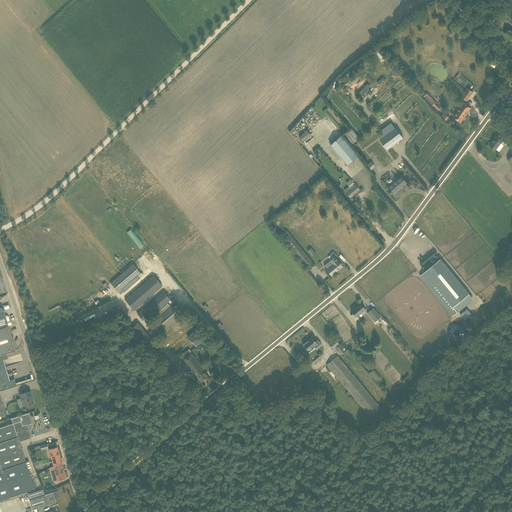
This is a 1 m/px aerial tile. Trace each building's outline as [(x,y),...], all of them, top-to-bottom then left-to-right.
[(506,18),(511,11),(507,7),(502,14),(506,18)] [(360,97),(365,92),(367,94),(370,91),(367,89),(370,87),(367,84),(357,94),(360,97)] [(468,88),(461,97),(466,101),(473,92),(468,88)] [(427,93),(424,96),(438,111),(440,109),(435,104),(437,102),(427,93)] [(454,117),(460,122),(471,108),(464,103),(454,117)] [(387,150),(403,138),(396,128),(380,140),(387,150)] [(307,130),(299,137),(304,142),(311,135),(307,130)] [(330,145),(347,165),(358,156),(340,136),(330,145)] [(489,145),(495,150),(502,141),(496,136),(489,145)] [(371,170),(375,166),(370,161),(367,165),(371,170)] [(401,188),(407,183),(401,176),(388,187),(391,191),(391,192),(391,193),(392,192),(394,194),(394,193),(401,187),(401,188)] [(350,186),(345,191),(350,197),(359,190),(355,185),(354,186),(352,183),(353,182),(351,180),(346,183),(350,186)] [(279,233),(281,235),(280,236),(307,269),(314,264),(286,231),(284,229),(279,233)] [(307,251),(312,257),(316,254),(311,248),(307,251)] [(331,275),(342,266),(337,260),(337,261),(334,257),(324,266),(327,269),(326,269),(331,275)] [(440,259),(421,275),(454,315),(464,306),(460,301),(469,293),(440,259)] [(133,264),(111,283),(118,292),(121,290),(124,292),(140,278),(138,276),(141,273),(133,264)] [(153,275),(125,300),(134,310),(162,286),(153,275)] [(170,299),(163,291),(137,314),(143,320),(144,319),(145,321),(147,319),(170,299)] [(360,303),(351,311),(356,317),(365,309),(360,303)] [(172,306),(148,327),(156,336),(180,315),(172,306)] [(381,317),(376,312),(373,308),(367,313),(370,317),(375,322),(381,317)] [(464,320),(472,315),(468,309),(460,314),(464,320)] [(0,328),(8,326),(4,310),(0,311),(0,328)] [(344,318),(333,326),(339,333),(343,330),(340,327),(347,321),(344,318)] [(132,327),(131,328),(153,355),(157,353),(160,350),(138,323),(132,327)] [(0,354),(16,350),(8,326),(0,328),(0,354)] [(206,338),(197,328),(187,336),(196,346),(206,338)] [(303,344),(302,345),(308,351),(314,346),(316,348),(321,344),(318,340),(315,342),(311,337),(308,340),(308,341),(303,345),(303,344)] [(336,337),(328,343),(333,349),(335,348),(341,355),(342,354),(347,350),(346,348),(341,343),(336,337)] [(201,382),(208,377),(191,353),(191,354),(188,350),(181,355),(201,382)] [(328,367),(326,369),(330,373),(331,371),(348,391),(346,393),(348,396),(350,394),(352,395),(370,417),(371,416),(374,420),(383,412),(380,409),(381,408),(381,407),(370,394),(341,360),(338,356),(326,365),(328,367)] [(0,390),(16,385),(15,381),(13,381),(13,379),(10,380),(7,371),(7,372),(7,373),(1,374),(0,371),(0,368),(1,369),(0,365),(0,390)] [(369,373),(376,381),(380,377),(374,369),(369,373)] [(29,391),(20,394),(21,399),(23,399),(25,406),(33,403),(32,399),(31,399),(29,391)] [(29,413),(11,419),(13,423),(0,427),(0,500),(2,500),(35,489),(19,441),(31,437),(27,424),(32,423),(30,417),(29,413)] [(53,464),(61,462),(57,447),(49,449),(53,464)] [(53,464),(54,466),(50,468),(51,472),(54,471),(56,481),(65,478),(61,462),(53,464)] [(28,494),(33,509),(56,502),(53,492),(44,495),(43,489),(28,494)]
